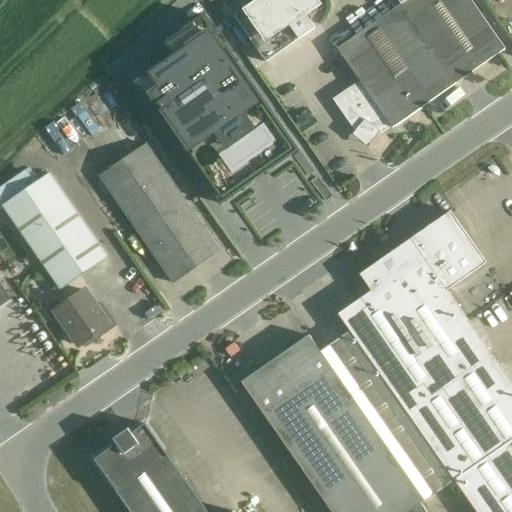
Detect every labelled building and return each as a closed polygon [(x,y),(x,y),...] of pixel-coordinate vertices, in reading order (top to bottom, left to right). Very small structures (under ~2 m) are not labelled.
[(267,63),(300,40),(300,39),(315,29),(306,16),(322,5),(318,0),(258,0),(234,17),(267,63)] [(398,0),(401,4),(457,84),(506,49),(471,0),(398,0)] [(223,20),(234,12),(228,3),(216,11),(223,20)] [(393,128),(457,84),(401,4),(337,49),(362,85),(353,91),(351,88),(333,100),(356,133),(357,132),(359,130),(369,138),(376,133),(378,136),(392,126),(393,128)] [(172,55),(134,82),(158,116),(159,115),(199,172),(198,173),(221,207),(247,188),(246,188),(274,168),(274,169),(300,151),(214,30),(216,29),(204,13),(183,28),(184,29),(164,44),(172,55)] [(123,161),(100,177),(174,284),(220,252),(146,145),(123,161)] [(19,195),(3,206),(60,289),(107,257),(50,174),(19,195)] [(9,182),(0,188),(0,208),(3,206),(19,195),(9,182)] [(450,213),(361,275),(372,292),(339,315),(347,325),(340,329),(446,486),(455,480),(477,511),(511,511),(511,384),(446,290),(485,263),(450,213)] [(25,255),(5,268),(16,284),(35,270),(25,255)] [(0,307),(12,300),(0,282),(0,307)] [(362,284),(354,290),(360,298),(368,292),(362,284)] [(85,292),(56,312),(79,345),(81,343),(85,349),(118,326),(102,303),(96,307),(85,292)] [(446,486),(340,329),(336,332),(340,339),(321,353),(309,336),(242,382),(332,511),(426,511),(421,504),(446,486)] [(234,511),(233,511),(207,511),(146,425),(95,460),(131,511),(234,511)]
